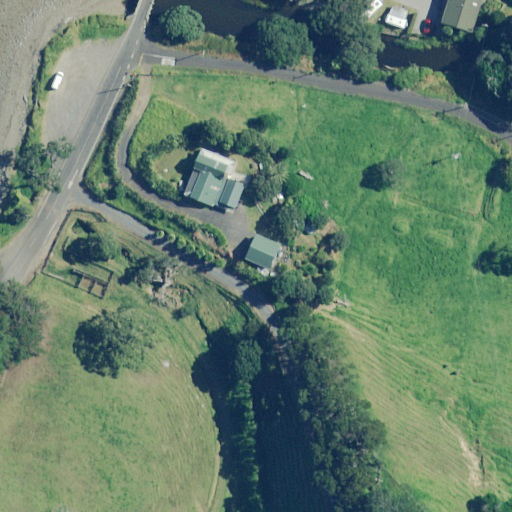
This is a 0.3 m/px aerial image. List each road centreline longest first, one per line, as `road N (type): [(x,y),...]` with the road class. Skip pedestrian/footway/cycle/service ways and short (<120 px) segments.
road 1 (track): [(353,511),(344,432),(266,308),(232,279),(60,196)]
road 2 (unclassified): [(128,53),(243,61),(473,100),(511,126)]
road 3 (tertiary): [(128,53),(0,303)]
